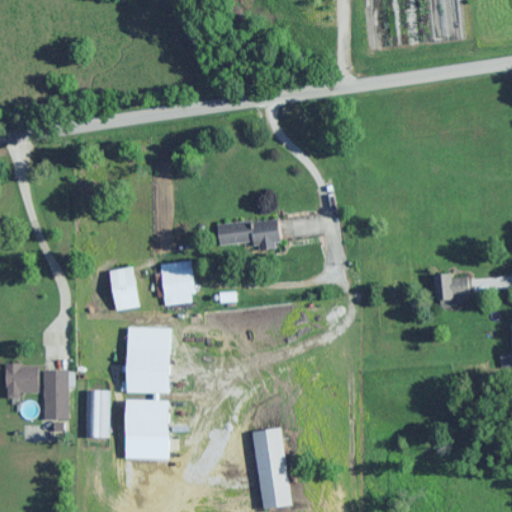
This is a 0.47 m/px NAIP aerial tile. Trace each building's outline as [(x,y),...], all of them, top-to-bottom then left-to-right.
[(222,248),(259,246),(260,253),(284,251),(281,221),(220,226),(222,248)] [(198,305),(194,263),(158,267),(161,299),(167,298),(168,307),(198,305)] [(142,310),(139,270),(115,272),(118,313),(142,310)] [(471,277),(437,277),(437,303),(459,303),(459,297),(471,297),(471,277)] [(132,395),(176,396),(176,351),(133,350),(132,395)] [(9,390),(41,390),(41,367),(9,367),(9,390)] [(70,420),(70,372),(45,372),(45,420),(70,420)] [(113,393),(89,393),(89,438),(113,438),(113,393)] [(288,429),(258,432),(268,510),(297,506),(288,429)]
